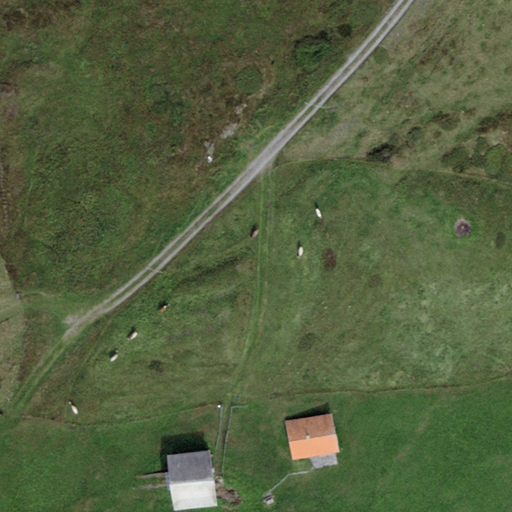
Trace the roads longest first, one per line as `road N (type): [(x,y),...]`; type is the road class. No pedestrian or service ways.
road 1 (track): [(405,0),(155,271),(79,328)]
road 2 (track): [(79,328),(43,368),(0,440)]
